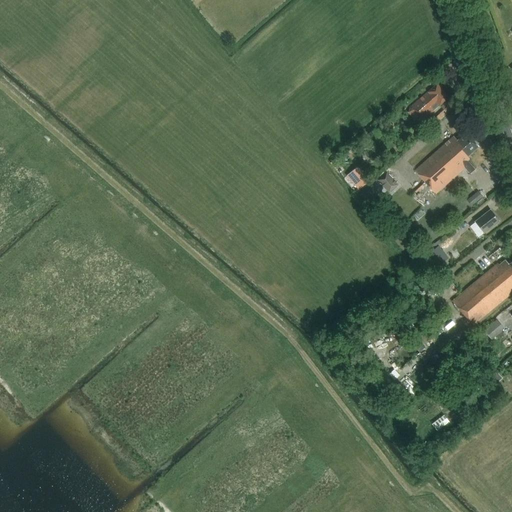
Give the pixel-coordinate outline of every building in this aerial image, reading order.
[(437,85),(409,109),(417,117),(431,106),(434,110),(448,97),(437,85)] [(393,125),(387,119),(382,124),(387,130),(393,125)] [(440,148),(415,170),(425,182),(435,193),(460,171),(465,166),(470,171),(474,168),(467,160),(469,158),(467,156),(479,146),(473,140),(467,132),(458,140),(454,136),(440,148)] [(370,180),(358,166),(347,175),(359,190),(370,180)] [(398,182),(387,172),(377,181),(388,192),(398,182)] [(467,200),(472,205),(482,196),(478,191),(467,200)] [(421,209),(413,216),(417,220),(425,213),(421,209)] [(499,221),(490,210),(475,221),(484,233),(499,221)] [(438,245),(426,254),(436,267),(435,268),(440,275),(445,270),(440,264),(448,257),(438,245)] [(505,260),(499,265),(498,263),(452,301),(474,327),(511,295),(511,261),(509,264),(505,260)] [(490,339),(503,328),(496,319),(483,330),(490,339)] [(429,330),(430,331),(433,335),(441,328),(437,323),(429,330)] [(419,341),(430,331),(426,327),(410,341),(418,352),(424,347),(419,341)] [(485,334),(480,338),(485,344),(490,340),(485,334)] [(436,353),(433,356),(436,360),(434,361),(438,366),(452,355),(447,350),(446,351),(443,348),(439,351),(442,354),(439,357),(436,353)] [(503,378),(498,373),(492,379),(496,384),(503,378)]
